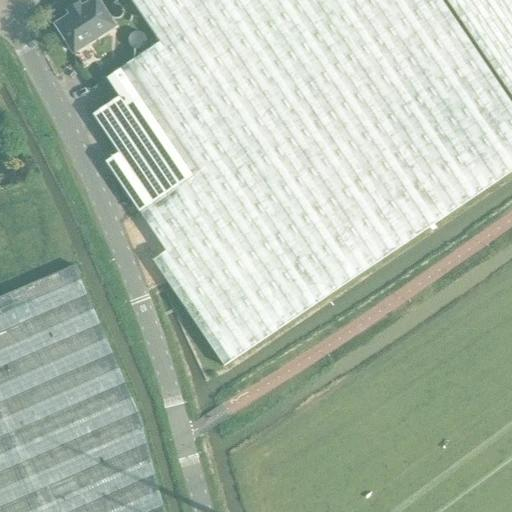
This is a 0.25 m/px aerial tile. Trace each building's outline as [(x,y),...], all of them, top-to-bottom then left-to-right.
[(97,0),(96,0),(56,26),(61,32),(57,35),(66,49),(70,47),(74,54),(115,27),(97,0)] [(135,60),(208,168),(141,213),(140,214),(166,253),(152,261),(224,367),(511,172),(511,105),(440,0),(130,0),(160,43),(135,60)] [(511,0),(446,0),(511,97),(511,0)] [(105,163),(131,200),(132,199),(141,213),(208,168),(135,60),(106,79),(119,98),(92,116),(119,154),(105,163)] [(134,373),(85,261),(0,297),(0,511),(175,511),(152,420),(134,373)]
